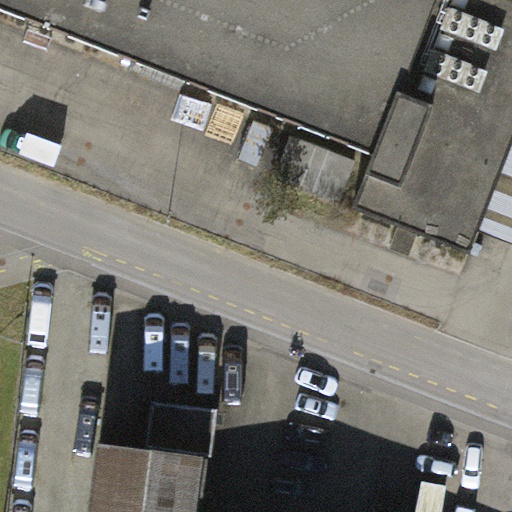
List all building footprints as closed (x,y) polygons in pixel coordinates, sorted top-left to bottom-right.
[(511,0),(0,0),(0,10),(378,158),(358,210),(473,255),(511,155),(511,0)] [(262,169),(278,129),(258,121),(242,161),(262,169)] [(343,204),(359,164),(296,139),(280,179),(343,204)] [(150,448),(214,458),(221,412),(157,402),(150,448)] [(199,511),(207,461),(103,448),(94,511),(199,511)]
